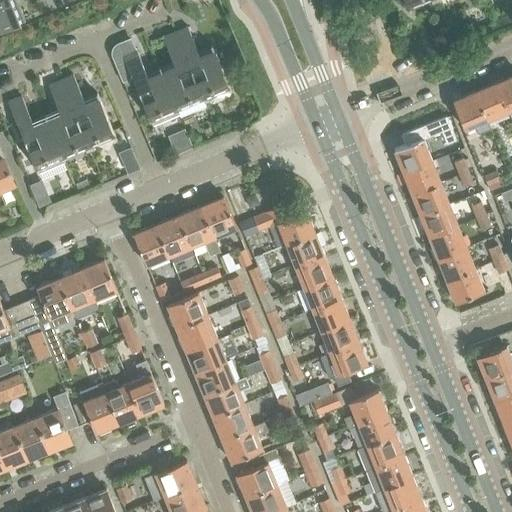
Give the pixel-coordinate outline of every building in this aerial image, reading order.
[(0,27),(24,17),(16,0),(5,0),(0,2),(0,27)] [(403,0),(409,13),(435,2),(434,0),(403,0)] [(186,25),(174,30),(204,102),(231,91),(211,44),(197,50),(186,25)] [(173,60),(159,66),(178,113),(204,102),(174,30),(162,35),(173,60)] [(153,124),(178,113),(159,66),(145,72),(130,36),(116,42),(114,44),(114,45),(112,47),(111,49),(111,51),(111,52),(111,54),(111,55),(125,89),(136,85),(153,124)] [(72,73),(59,78),(89,150),(116,138),(96,91),(82,97),(72,73)] [(511,74),(496,81),(508,110),(511,119),(511,74)] [(58,107),(44,113),(64,160),(89,150),(59,78),(48,83),(58,107)] [(496,81),(474,90),(486,119),(508,110),(496,81)] [(474,90),(452,99),(464,128),(473,124),(476,132),(480,133),(490,129),(486,119),(474,90)] [(38,171),(64,160),(44,113),(30,119),(20,94),(8,100),(38,171)] [(406,144),(393,149),(402,171),(431,159),(422,137),(441,130),(446,142),(455,139),(446,116),(401,133),(406,144)] [(194,131),(188,134),(192,145),(203,141),(200,134),(194,131)] [(171,144),(175,154),(192,146),(188,137),(171,144)] [(130,146),(118,151),(127,173),(139,168),(130,146)] [(0,186),(13,181),(2,157),(0,151),(0,186)] [(463,157),(453,161),(458,173),(468,170),(463,157)] [(431,159),(402,171),(411,192),(440,181),(431,159)] [(468,170),(458,173),(463,186),(472,182),(468,170)] [(496,170),(483,175),(483,176),(486,183),(500,178),(496,170)] [(41,179),(29,184),(38,206),(50,201),(41,179)] [(440,181),(411,192),(420,214),(448,203),(440,181)] [(511,186),(500,192),(503,201),(511,197),(511,186)] [(255,194),(245,197),(250,208),(259,204),(255,194)] [(222,195),(199,204),(212,235),(235,225),(222,195)] [(481,200),(471,204),(477,218),(486,214),(481,200)] [(448,203),(420,214),(428,236),(457,224),(448,203)] [(199,204),(177,214),(189,244),(202,239),(208,254),(218,250),(212,235),(199,204)] [(277,224),(285,243),(314,232),(305,209),(286,217),(281,205),(239,221),(245,236),(277,224)] [(177,214),(154,223),(167,254),(189,244),(177,214)] [(486,214),(477,218),(481,229),(491,226),(486,214)] [(145,263),(167,254),(154,223),(133,232),(145,263)] [(457,224),(428,236),(437,258),(466,246),(457,224)] [(285,243),(293,265),(323,253),(314,232),(285,243)] [(498,244),(488,248),(493,261),(503,256),(502,254),(498,244)] [(466,246),(437,258),(446,279),(475,268),(466,246)] [(244,248),(234,253),(238,262),(240,267),(250,263),(244,248)] [(229,251),(221,255),(228,272),(240,267),(238,262),(234,263),(229,251)] [(293,265),(302,287),(331,275),(323,253),(293,265)] [(102,256),(78,266),(92,299),(116,290),(116,289),(102,256)] [(503,256),(493,261),(498,273),(507,269),(508,269),(503,256)] [(219,265),(201,273),(205,282),(223,275),(219,265)] [(249,269),(254,281),(263,277),(258,265),(249,269)] [(78,266),(56,275),(70,308),(92,299),(78,266)] [(475,268),(446,279),(455,301),(483,290),(475,268)] [(193,287),(205,282),(201,273),(189,278),(193,287)] [(38,295),(29,298),(39,325),(39,326),(40,330),(50,354),(54,363),(66,358),(53,327),(68,321),(64,311),(70,308),(56,275),(34,285),(38,295)] [(302,287),(311,309),(340,297),(331,275),(302,287)] [(154,285),(155,289),(160,300),(184,290),(178,276),(154,285)] [(239,276),(229,280),(235,293),(244,289),(239,276)] [(268,289),(263,277),(254,281),(259,293),(268,289)] [(166,305),(175,325),(206,313),(197,292),(166,305)] [(311,309),(320,330),(349,319),(340,297),(311,309)] [(0,308),(0,341),(39,326),(39,325),(29,298),(0,310),(0,308)] [(231,311),(228,305),(217,310),(220,316),(231,311)] [(240,310),(245,323),(256,318),(251,306),(240,310)] [(267,313),(272,325),(281,321),(277,309),(267,313)] [(122,332),(131,328),(125,313),(116,317),(122,332)] [(175,325),(184,348),(215,335),(206,313),(175,325)] [(263,334),(256,318),(245,323),(252,339),(263,334)] [(320,330),(328,351),(357,339),(349,319),(320,330)] [(287,333),(281,321),(272,325),(277,337),(287,333)] [(88,346),(99,341),(93,326),(82,331),(88,346)] [(40,330),(27,335),(37,359),(50,354),(40,330)] [(131,353),(140,349),(134,334),(125,338),(131,353)] [(184,348),(193,371),(224,358),(215,335),(184,348)] [(367,363),(357,339),(328,351),(318,355),(323,365),(332,362),(337,374),(367,363)] [(511,362),(505,344),(476,356),(485,378),(511,366),(511,362)] [(101,347),(91,351),(97,366),(107,362),(101,347)] [(258,354),(263,367),(274,363),(269,350),(258,354)] [(283,356),(288,367),(298,363),(293,351),(283,356)] [(6,354),(0,355),(0,360),(1,363),(9,360),(6,354)] [(76,354),(67,358),(72,372),(82,368),(76,354)] [(0,363),(0,374),(26,365),(22,355),(9,360),(1,363),(0,363)] [(193,371),(202,392),(233,380),(224,358),(193,371)] [(140,375),(126,381),(139,414),(163,404),(145,360),(135,364),(140,375)] [(280,378),(274,363),(263,367),(269,383),(280,378)] [(303,376),(298,363),(288,367),(293,380),(303,376)] [(511,366),(485,378),(494,399),(511,391),(511,366)] [(18,375),(0,381),(0,390),(21,382),(18,375)] [(107,388),(103,390),(117,423),(139,414),(126,381),(120,383),(118,377),(104,382),(107,388)] [(202,392),(211,414),(242,402),(238,391),(249,386),(245,377),(234,381),(233,380),(202,392)] [(327,381),(295,394),(299,405),(331,392),(327,381)] [(349,427),(357,423),(386,411),(377,389),(348,401),(352,412),(343,416),(347,427),(349,427)] [(103,390),(70,403),(68,404),(76,425),(90,420),(95,432),(117,423),(103,390)] [(57,408),(33,417),(47,451),(69,443),(64,430),(76,425),(68,404),(70,403),(65,391),(52,396),(57,408)] [(318,414),(342,404),(336,391),(312,400),(318,414)] [(511,391),(494,399),(502,421),(511,417),(511,391)] [(276,399),(281,411),(292,407),(287,394),(276,399)] [(211,414),(220,437),(252,424),(242,402),(211,414)] [(299,423),(292,407),(281,411),(288,427),(299,423)] [(361,433),(365,444),(394,432),(386,411),(357,423),(349,427),(352,436),(361,433)] [(33,417),(11,427),(25,461),(47,451),(33,417)] [(511,417),(502,421),(511,443),(511,442),(511,417)] [(252,425),(252,424),(220,437),(230,460),(261,447),(257,436),(268,431),(263,420),(252,425)] [(312,426),(317,438),(327,434),(322,422),(312,426)] [(11,427),(0,431),(0,462),(3,470),(25,461),(11,427)] [(365,444),(374,465),(403,454),(394,432),(365,444)] [(332,447),(327,434),(317,438),(322,451),(332,447)] [(297,454),(304,471),(316,466),(309,449),(297,454)] [(174,455),(152,465),(153,466),(155,471),(180,461),(178,454),(174,455)] [(374,465),(382,487),(411,475),(403,454),(374,465)] [(236,473),(245,495),(276,482),(285,478),(277,458),(267,462),(267,460),(236,473)] [(153,472),(163,495),(194,482),(185,459),(180,461),(155,471),(153,472)] [(323,483),(316,466),(304,471),(311,488),(323,483)] [(330,470),(334,481),(344,477),(340,466),(330,470)] [(382,487),(391,509),(420,497),(411,475),(382,487)] [(350,491),(344,477),(334,481),(340,495),(350,491)] [(163,495),(169,511),(185,511),(203,505),(194,482),(163,495)] [(245,495),(251,511),(263,511),(285,503),(276,482),(245,495)] [(121,503),(130,499),(124,484),(115,488),(121,503)] [(113,511),(105,489),(83,498),(88,511),(113,511)] [(318,501),(322,511),(329,511),(333,510),(328,497),(318,501)] [(426,511),(420,497),(391,509),(392,511),(426,511)] [(88,511),(83,498),(61,507),(62,511),(88,511)] [(263,511),(288,511),(285,503),(263,511)]
